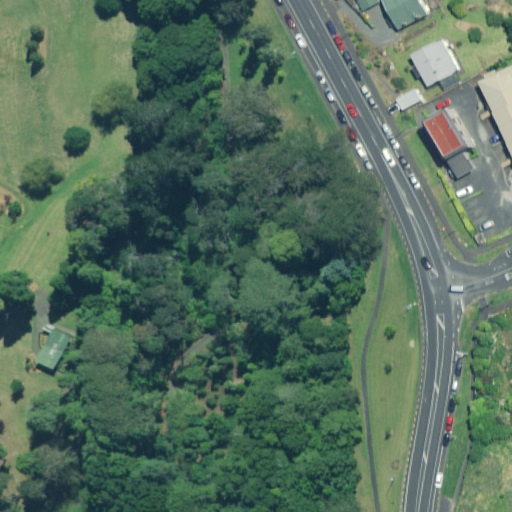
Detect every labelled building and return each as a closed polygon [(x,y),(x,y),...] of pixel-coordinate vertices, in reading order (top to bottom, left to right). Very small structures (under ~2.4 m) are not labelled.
[(379,4),(376,0),(356,0),(363,12),(379,4)] [(436,0),(393,0),(406,26),(441,9),(436,0)] [(465,69),(450,37),(418,52),(433,84),(465,69)] [(511,77),(492,87),(511,127),(511,77)] [(423,102),(417,91),(398,101),(404,112),(423,102)] [(486,154),(464,112),(441,125),(463,166),(486,154)] [(51,368),(69,335),(53,326),(35,360),(51,368)] [(511,349),(503,353),(508,366),(500,369),(509,390),(511,388),(511,349)]
